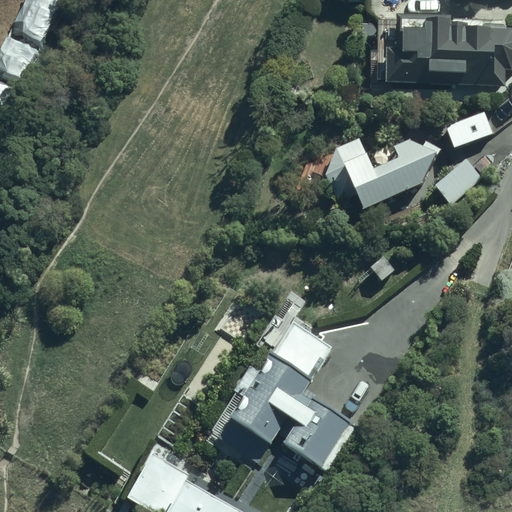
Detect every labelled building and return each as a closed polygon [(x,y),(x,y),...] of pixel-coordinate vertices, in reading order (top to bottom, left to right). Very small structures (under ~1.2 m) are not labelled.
[(374,83),(373,87),(499,87),(499,72),(505,72),(506,71),(507,71),(508,70),(509,69),(510,68),(511,67),(511,66),(511,65),(511,37),(510,36),(509,35),(508,34),(507,33),(506,32),(505,32),(497,32),(497,31),(496,31),(495,30),(494,29),(493,29),(492,28),(491,28),(490,28),(490,27),(489,27),(488,27),(487,27),(486,27),(485,27),(484,27),(483,27),(482,27),(481,27),(480,28),(479,28),(478,28),(477,29),(476,30),(475,30),(474,31),(460,31),(459,27),(440,27),(439,21),(383,23),(383,24),(369,25),(370,83),(374,83)] [(432,166),(434,153),(402,144),(383,152),(384,154),(365,161),(356,140),(328,152),(318,177),(332,206),(342,202),(353,213),(419,185),(432,166)] [(456,164),(423,191),(446,207),(478,179),(475,176),(478,174),(465,161),(460,166),(456,164)] [(350,433),(296,400),(326,349),(317,343),(322,335),(272,306),(246,350),(253,354),(240,375),(235,372),(221,396),(224,398),(202,436),(250,465),(268,435),(278,442),(273,451),(311,474),(313,470),(324,477),(350,433)] [(255,511),(139,459),(114,501),(137,511),(255,511)]
